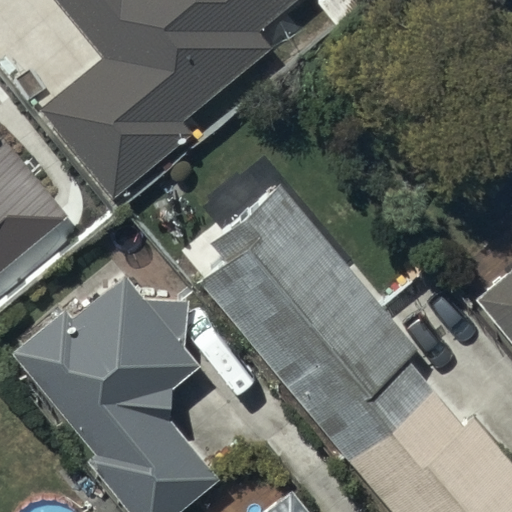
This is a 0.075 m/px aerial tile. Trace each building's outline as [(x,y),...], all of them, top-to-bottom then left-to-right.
[(58,0),(100,52),(37,103),(109,192),(188,129),(178,118),(271,43),(256,24),(285,0),(58,0)] [(0,266),(62,214),(0,140),(0,266)] [(223,253),(197,276),(393,511),(511,511),(511,455),(472,407),(458,419),(402,352),(415,342),(278,178),(209,236),(223,253)] [(511,258),(472,291),(511,340),(511,258)] [(187,295),(141,291),(122,268),(69,312),(62,303),(9,346),(91,446),(81,454),(128,511),(165,511),(214,472),(166,413),(169,383),(198,361),(182,340),(187,295)] [(313,511),(289,482),(250,511),(313,511)]
